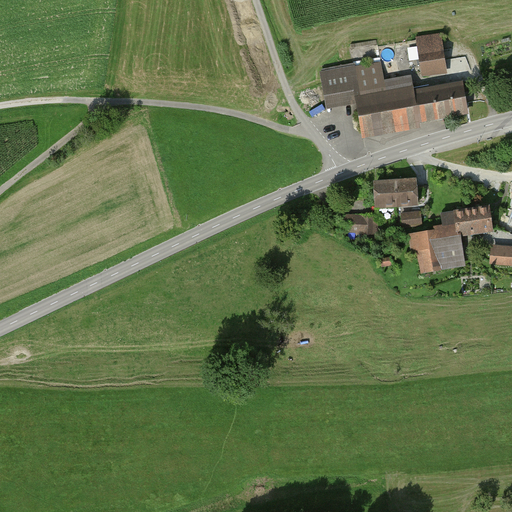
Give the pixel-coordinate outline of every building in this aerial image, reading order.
[(421,40),(426,75),(449,72),(445,37),(421,40)] [(360,103),(366,133),(409,126),(477,114),(472,85),(419,94),(416,79),(388,84),(384,63),(326,73),(332,108),(360,103)] [(376,185),(377,207),(418,206),(417,184),(407,184),(387,185),(376,185)] [(457,225),(458,235),(492,230),(489,208),(455,213),(457,225)] [(421,213),(402,215),(403,226),(422,224),(421,213)] [(342,215),(341,233),(374,234),(375,217),(342,215)] [(423,254),(426,273),(449,269),(447,260),(461,257),(458,235),(457,225),(435,228),(436,232),(420,234),(421,237),(411,238),(413,256),(423,254)] [(511,250),(493,249),(492,262),(511,263),(511,250)] [(392,258),(381,259),(382,266),(393,265),(392,258)]
